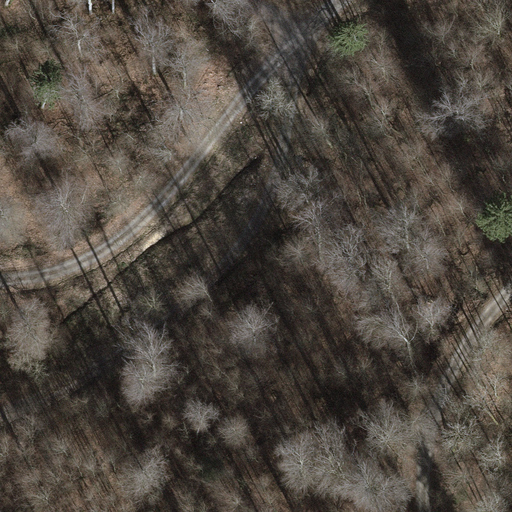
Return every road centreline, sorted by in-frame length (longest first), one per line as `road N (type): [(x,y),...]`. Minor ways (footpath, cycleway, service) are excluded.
road 1 (track): [(338,0),(303,30),(293,105),(242,247),(130,341),(0,410)]
road 2 (track): [(0,278),(45,271),(151,215),(303,30)]
road 3 (track): [(511,288),(463,336),(429,401),(417,458),(423,511)]
